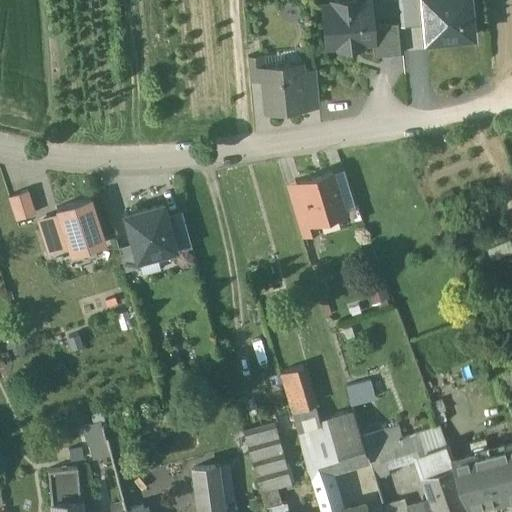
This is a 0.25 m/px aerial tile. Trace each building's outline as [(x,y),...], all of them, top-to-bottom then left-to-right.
[(357,0),(342,0),(335,1),(335,4),(322,5),(326,45),(338,44),(340,44),(340,45),(341,46),(346,42),(354,41),(359,44),(361,43),(360,42),(362,42),(373,41),(374,41),(373,25),(370,1),(357,2),(357,0)] [(398,0),(401,22),(423,20),(420,0),(398,0)] [(474,34),(470,0),(420,0),(423,20),(425,39),(474,34)] [(401,22),(373,25),(374,41),(373,41),(374,55),(403,52),(401,22)] [(262,54),(248,56),(250,80),(263,79),(262,67),(263,67),(262,54)] [(263,67),(262,67),(263,79),(266,109),(304,105),(304,104),(301,69),(301,63),(263,67)] [(316,68),(301,69),(304,104),(319,102),(316,68)] [(332,171),(299,181),(305,201),(311,220),(312,220),(344,211),(332,171)] [(8,194),(16,216),(35,210),(27,188),(8,194)] [(68,243),(71,251),(106,240),(91,195),(57,206),(59,214),(68,243)] [(305,201),(292,205),(301,234),(315,230),(312,220),(311,220),(305,201)] [(133,240),(138,257),(156,252),(157,257),(178,251),(176,246),(167,213),(163,202),(125,212),(133,240)] [(167,213),(176,246),(190,241),(181,209),(167,213)] [(48,249),(68,243),(59,214),(39,220),(48,249)] [(126,269),(140,264),(138,257),(133,240),(119,246),(126,269)] [(397,294),(381,299),(386,317),(403,312),(397,294)] [(33,339),(15,346),(26,374),(43,367),(33,339)] [(303,365),(281,372),(297,428),(322,420),(303,365)] [(511,367),(496,374),(503,391),(511,386),(511,367)] [(371,380),(347,386),(350,397),(374,391),(371,380)] [(322,420),(297,428),(310,473),(328,467),(367,456),(353,411),(322,420)] [(275,421),(244,429),(261,491),(279,487),(287,484),(292,483),(275,421)] [(103,425),(84,431),(87,444),(90,443),(107,439),(103,425)] [(399,425),(383,430),(387,443),(403,438),(399,425)] [(448,447),(428,454),(426,447),(414,451),(409,436),(403,438),(387,443),(374,447),(367,449),(376,478),(390,473),(388,469),(416,459),(427,492),(432,490),(427,475),(455,465),(448,447)] [(107,439),(90,443),(96,472),(114,467),(107,439)] [(61,461),(86,456),(84,444),(59,450),(61,461)] [(511,445),(466,457),(483,504),(498,500),(499,502),(511,499),(511,497),(511,496),(511,445)] [(212,448),(196,452),(203,511),(221,511),(220,503),(212,448)] [(465,511),(472,510),(455,465),(427,475),(432,490),(436,501),(440,511),(465,511)] [(48,470),(49,479),(52,511),(80,511),(76,467),(48,470)] [(145,511),(134,467),(115,472),(124,511),(145,511)] [(328,467),(310,473),(322,511),(339,511),(341,511),(328,467)] [(279,487),(261,491),(265,506),(284,502),(279,487)] [(237,511),(236,501),(220,503),(221,511),(237,511)] [(440,511),(436,501),(420,506),(422,511),(440,511)] [(286,511),(284,502),(265,506),(266,511),(286,511)] [(385,511),(382,502),(367,506),(368,511),(385,511)]
